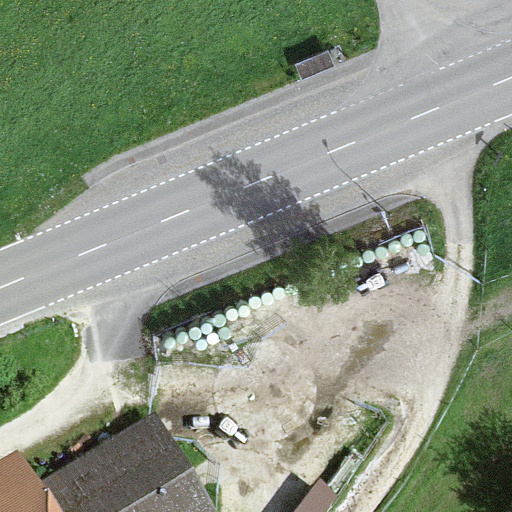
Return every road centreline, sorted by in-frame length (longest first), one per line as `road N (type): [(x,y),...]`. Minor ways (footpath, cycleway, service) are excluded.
road 1 (primary): [(0,286),(452,98)]
road 2 (track): [(354,511),(438,380)]
